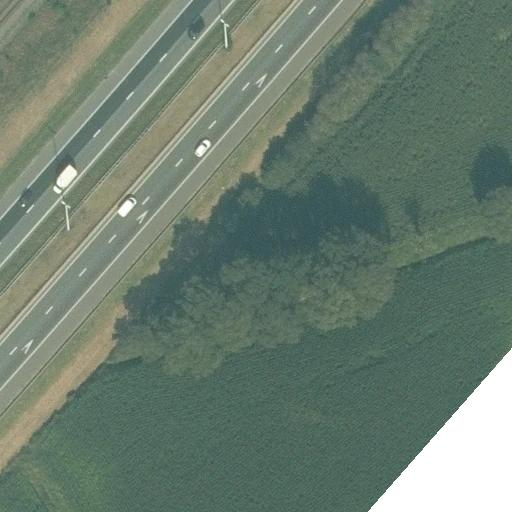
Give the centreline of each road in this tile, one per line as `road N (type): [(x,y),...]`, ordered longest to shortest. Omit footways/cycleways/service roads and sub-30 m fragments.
road 1 (motorway): [(0,367),(308,0)]
road 2 (motorway): [(202,0),(0,242)]
